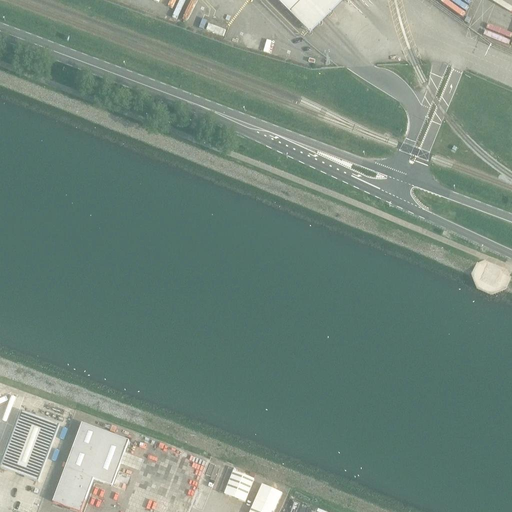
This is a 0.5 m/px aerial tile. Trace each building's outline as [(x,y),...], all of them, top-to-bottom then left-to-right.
[(269,0),(306,36),(343,0),(269,0)] [(222,37),(226,25),(209,19),(205,31),(222,37)] [(59,426),(22,412),(1,469),(38,483),(59,426)] [(129,442),(82,424),(53,503),(77,511),(81,511),(93,480),(112,487),(129,442)] [(254,480),(233,472),(224,495),(245,503),(254,480)] [(274,511),(282,494),(262,485),(250,511),(274,511)]
